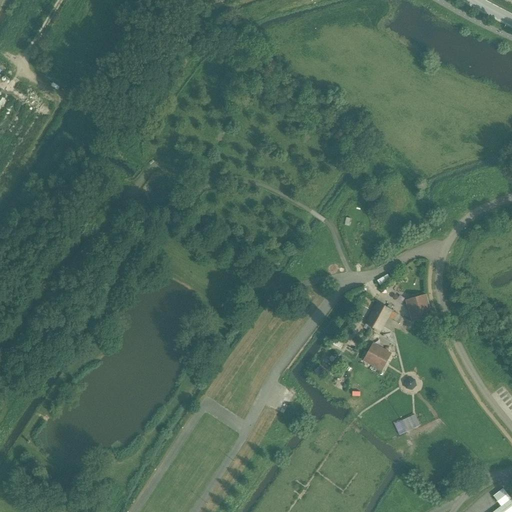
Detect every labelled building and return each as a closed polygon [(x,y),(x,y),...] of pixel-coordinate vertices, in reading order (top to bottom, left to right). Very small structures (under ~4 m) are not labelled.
[(426,295),(409,300),(415,320),(432,316),(426,295)] [(371,326),(379,332),(392,310),(377,302),(365,323),(366,323),(371,326)] [(363,316),(368,309),(362,306),(358,313),(363,316)] [(389,357),(371,347),(363,361),(381,371),(389,357)] [(409,379),(405,383),(407,388),(412,389),(416,385),(414,380),(409,379)] [(420,411),(392,424),(397,435),(426,422),(420,411)] [(511,511),(511,500),(503,489),(493,496),(501,506),(493,511),(511,511)]
